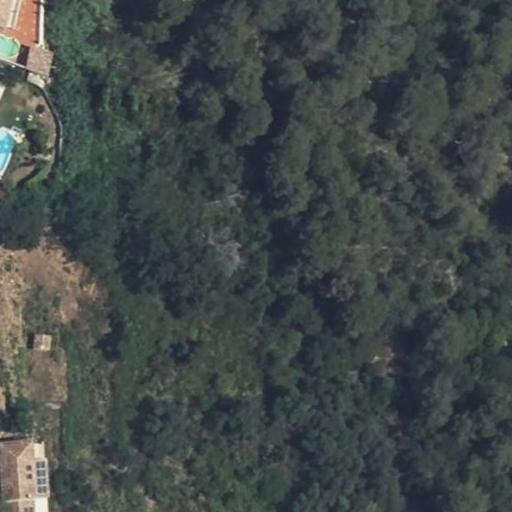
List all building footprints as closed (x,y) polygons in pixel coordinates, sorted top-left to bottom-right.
[(0,0),(0,45),(6,47),(14,15),(7,14),(10,0),(0,0)] [(26,18),(14,15),(6,47),(18,50),(26,18)] [(34,453),(49,452),(47,433),(32,435),(34,453)] [(13,437),(53,486),(49,452),(34,453),(32,435),(13,437)] [(53,489),(53,486),(13,437),(4,437),(12,511),(40,511),(38,491),(53,489)] [(55,511),(53,489),(38,491),(40,511),(55,511)]
